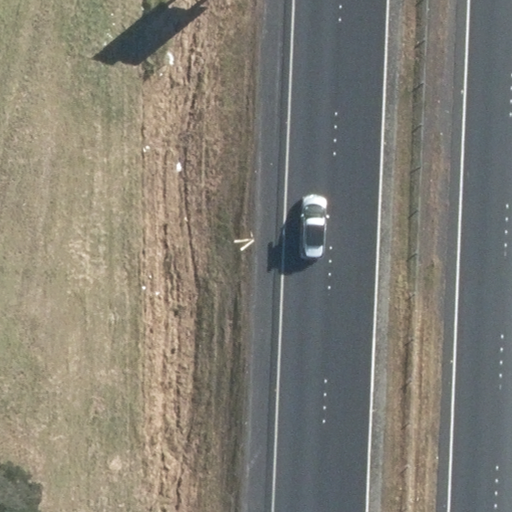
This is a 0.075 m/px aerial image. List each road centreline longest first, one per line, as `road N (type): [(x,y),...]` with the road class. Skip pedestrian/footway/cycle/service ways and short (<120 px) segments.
road 1 (motorway): [(318,511),(339,0)]
road 2 (motorway): [(511,46),(493,511)]
